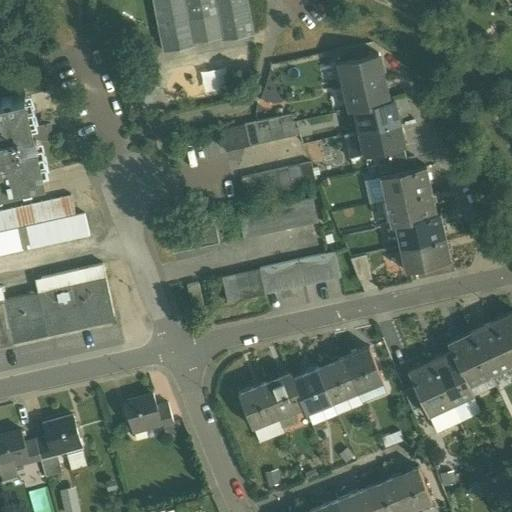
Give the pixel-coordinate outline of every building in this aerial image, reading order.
[(152,0),(157,24),(158,24),(164,50),(194,45),(194,41),(221,36),(222,39),(252,33),(247,6),(248,6),(246,0),(152,0)] [(361,52),(355,53),(351,59),(339,62),(344,85),(384,76),(379,53),(367,55),(361,52)] [(384,76),(344,85),(350,108),(355,107),(389,99),(384,76)] [(24,91),(0,97),(0,181),(44,171),(24,91)] [(389,99),(355,107),(360,130),(399,122),(394,98),(389,99)] [(291,113),(280,116),(285,137),(296,135),(291,113)] [(280,116),(268,118),(273,140),(285,137),(280,116)] [(268,118),(256,121),(261,143),(273,140),(268,118)] [(399,122),(360,130),(366,154),(405,146),(399,122)] [(252,148),(248,127),(224,132),(228,152),(252,148)] [(392,161),(394,172),(417,167),(414,156),(392,161)] [(311,162),(299,164),(304,186),(316,184),(311,162)] [(299,164),(287,167),(292,189),(304,186),(299,164)] [(394,172),(379,176),(385,200),(432,190),(426,165),(417,167),(394,172)] [(287,167),(275,170),(280,192),(292,189),(287,167)] [(275,170),(264,172),(268,194),(280,192),(275,170)] [(264,172),(252,175),(257,197),(268,194),(264,172)] [(252,175),(241,178),(246,199),(257,197),(252,175)] [(432,190),(385,200),(390,224),(394,223),(437,214),(432,190)] [(71,194),(0,209),(0,230),(76,214),(71,194)] [(316,218),(311,196),(297,199),(302,221),(316,218)] [(297,199),(286,202),(291,223),(302,221),(297,199)] [(286,202),(274,205),(279,226),(291,223),(286,202)] [(274,205),(262,207),(267,229),(279,226),(274,205)] [(262,207),(250,210),(255,232),(267,229),(262,207)] [(250,210),(237,213),(242,234),(255,232),(250,210)] [(85,213),(73,216),(77,237),(90,234),(85,213)] [(437,214),(394,223),(399,247),(446,237),(441,213),(437,214)] [(73,216),(61,218),(66,239),(77,237),(73,216)] [(61,218),(49,221),(54,242),(66,239),(61,218)] [(214,218),(167,229),(173,253),(219,242),(214,218)] [(49,221),(38,223),(42,244),(54,242),(49,221)] [(38,223),(26,226),(31,247),(42,244),(38,223)] [(289,228),(291,239),(317,234),(315,223),(289,228)] [(26,226),(15,228),(19,250),(31,247),(26,226)] [(15,228),(3,231),(8,252),(19,250),(15,228)] [(446,237),(399,247),(405,270),(451,260),(446,237)] [(333,252),(320,255),(324,277),(338,274),(333,252)] [(324,277),(320,255),(308,258),(313,279),(324,277)] [(365,255),(350,258),(359,281),(371,278),(365,255)] [(308,258),(296,260),(301,282),(313,279),(308,258)] [(296,260),(284,263),(289,285),(301,282),(296,260)] [(102,263),(66,271),(69,284),(71,284),(105,276),(102,263)] [(284,263),(272,266),(276,288),(289,285),(284,263)] [(272,266),(259,269),(259,271),(264,290),(276,288),(272,266)] [(66,271),(35,278),(38,291),(69,284),(66,271)] [(259,271),(246,274),(251,296),(264,294),(264,290),(259,271)] [(246,274),(234,277),(239,299),(251,296),(246,274)] [(105,276),(71,284),(80,321),(113,314),(105,276)] [(234,277),(222,280),(226,302),(239,299),(234,277)] [(203,305),(198,282),(187,285),(191,308),(203,305)] [(69,284),(38,291),(46,329),(80,321),(71,284),(69,284)] [(38,291),(4,299),(12,336),(46,329),(38,291)] [(0,299),(0,339),(12,336),(4,299),(0,299)] [(511,310),(491,320),(511,364),(511,363),(511,310)] [(491,320),(469,330),(490,374),(511,364),(491,320)] [(469,330),(447,341),(452,350),(468,384),(490,374),(469,330)] [(368,347),(343,357),(356,392),(358,391),(356,387),(367,382),(369,386),(382,381),(368,347)] [(468,384),(452,350),(430,360),(451,404),(472,393),(468,384)] [(343,357),(317,368),(331,402),(332,402),(331,397),(342,393),(344,397),(356,392),(343,357)] [(451,404),(430,360),(407,371),(413,385),(423,406),(427,415),(451,404)] [(317,368),(292,379),(303,406),(304,408),(318,403),(319,407),(331,402),(317,368)] [(292,379),(289,372),(264,383),(278,416),(279,416),(278,412),(290,407),(291,411),(294,410),(303,406),(292,379)] [(278,416),(264,383),(238,394),(252,427),(254,427),(252,423),(264,417),(266,421),(278,416)] [(413,385),(403,390),(411,410),(423,406),(413,385)] [(156,406),(153,394),(124,402),(133,434),(174,423),(168,403),(156,406)] [(291,411),(290,407),(278,412),(279,416),(278,416),(283,427),(298,421),(294,410),(291,411)] [(73,417),(44,425),(47,437),(35,440),(41,460),(82,448),(73,417)] [(23,443),(20,431),(0,436),(0,471),(1,471),(41,460),(35,440),(23,443)] [(417,468),(389,479),(403,511),(404,511),(405,511),(403,508),(417,502),(418,506),(431,501),(417,468)] [(403,511),(389,479),(363,489),(372,511),(403,511)] [(74,485),(59,489),(65,511),(79,511),(81,511),(74,485)] [(372,511),(363,489),(336,501),(340,511),(372,511)] [(340,511),(336,501),(309,511),(340,511)]
